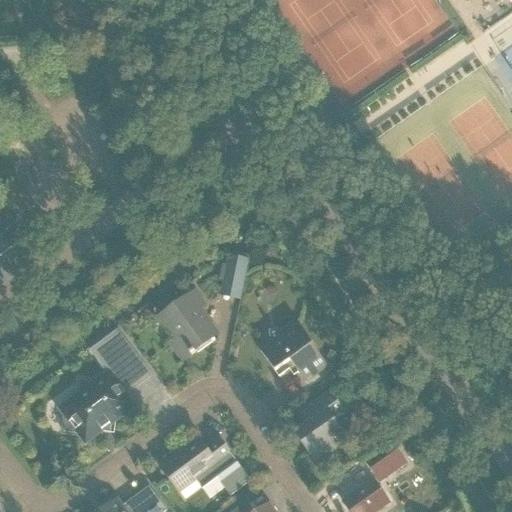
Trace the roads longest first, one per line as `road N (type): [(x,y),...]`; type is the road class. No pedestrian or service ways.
road 1 (residential): [(511,471),(273,137)]
road 2 (residential): [(309,511),(230,394),(198,397),(78,496),(38,503)]
road 3 (unclassified): [(0,304),(230,134),(273,137)]
